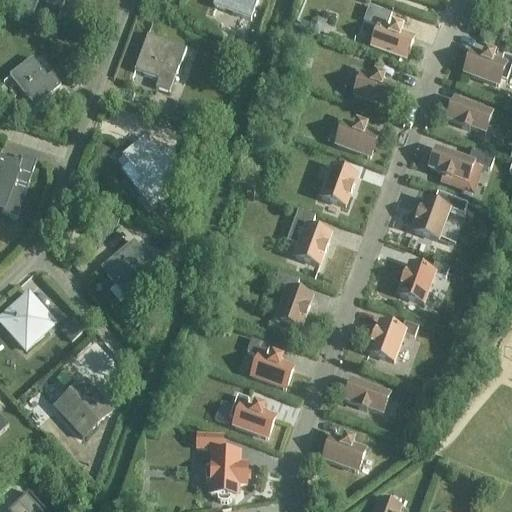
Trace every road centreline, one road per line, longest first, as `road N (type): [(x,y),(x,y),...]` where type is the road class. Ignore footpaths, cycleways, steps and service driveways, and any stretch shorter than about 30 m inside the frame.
road 1 (unclassified): [(290,511),(279,461),(448,0)]
road 2 (unclassified): [(133,368),(33,249)]
